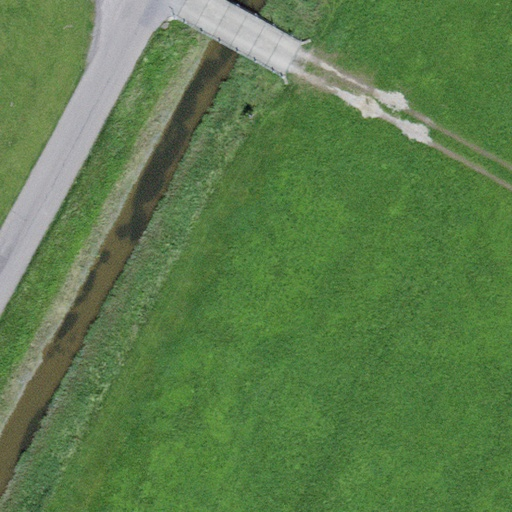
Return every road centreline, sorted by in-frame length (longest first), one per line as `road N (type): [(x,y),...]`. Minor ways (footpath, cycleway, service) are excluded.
road 1 (unclassified): [(0,262),(140,0)]
road 2 (track): [(163,0),(338,93)]
